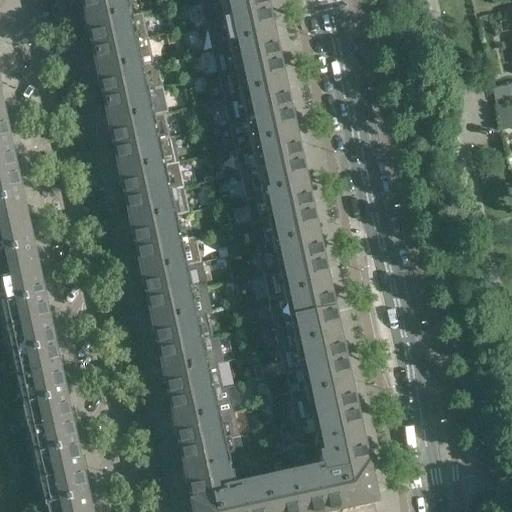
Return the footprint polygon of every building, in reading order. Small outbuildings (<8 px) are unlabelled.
[(130,25),(123,0),(88,0),(82,2),(85,18),(84,18),(88,35),(89,35),(92,52),(133,43),(130,25)] [(219,0),(225,22),(266,13),(263,0),(219,0)] [(274,47),(271,29),(270,29),(266,13),(225,22),(236,72),(277,63),(274,47)] [(141,75),(133,43),(92,52),(96,68),(95,68),(99,86),(100,85),(103,102),(144,93),(141,75)] [(285,97),(281,79),(277,63),(236,72),(247,122),(288,113),(284,97),(285,97)] [(155,143),(144,93),(103,102),(107,118),(106,118),(110,136),(111,135),(114,152),(155,143)] [(296,147),(292,129),(288,113),(247,122),(258,172),(299,163),(295,147),(296,147)] [(0,150),(9,148),(6,132),(5,123),(0,123),(0,150)] [(166,193),(155,143),(114,152),(118,168),(117,168),(121,186),(122,185),(125,202),(166,193)] [(17,182),(14,164),(13,164),(9,148),(0,150),(0,202),(20,198),(17,182)] [(307,197),(303,179),(303,180),(299,163),(258,172),(269,223),(310,213),(307,197)] [(172,218),(166,193),(125,202),(129,218),(128,218),(130,227),(172,218)] [(28,232),(25,214),(24,214),(20,198),(0,202),(0,254),(31,248),(28,232)] [(318,247),(314,229),(314,230),(310,213),(269,223),(280,273),(321,263),(317,247),(318,247)] [(177,243),(174,225),(172,218),(130,227),(132,236),(133,235),(136,252),(177,243)] [(188,293),(177,243),(136,252),(140,268),(139,268),(143,286),(144,285),(147,302),(188,293)] [(39,282),(36,264),(35,264),(31,248),(0,254),(0,284),(5,306),(42,298),(39,282)] [(329,297),(326,280),(325,280),(321,263),(280,273),(291,322),(332,313),(328,297),(329,297)] [(200,343),(188,293),(147,302),(151,318),(150,318),(154,336),(155,336),(158,352),(200,343)] [(50,332),(47,314),(46,314),(42,298),(5,306),(16,356),(53,348),(50,332)] [(340,347),(336,329),(336,330),(332,313),(291,322),(302,372),(343,363),(339,347),(340,347)] [(211,393),(200,343),(158,352),(162,368),(161,368),(165,386),(169,402),(211,393)] [(61,382),(59,369),(58,364),(57,364),(53,348),(16,356),(27,406),(64,398),(61,382)] [(351,397),(347,379),(347,380),(343,363),(302,372),(313,422),(354,413),(350,397),(351,397)] [(222,443),(211,393),(169,402),(173,418),(172,418),(176,436),(180,452),(222,443)] [(72,432),(69,414),(68,414),(64,398),(27,406),(38,456),(75,448),(72,432)] [(360,438),(358,429),(358,430),(354,413),(313,422),(318,448),(322,448),(322,447),(360,438)] [(375,505),(367,468),(366,468),(361,447),(362,447),(360,438),(322,447),(322,448),(329,476),(229,498),(223,469),(185,477),(186,486),(187,486),(192,506),(191,506),(192,511),(347,511),(359,510),(358,509),(375,505)] [(227,469),(222,443),(180,452),(183,468),(185,477),(223,469),(227,469)] [(83,482),(80,464),(79,464),(75,448),(38,456),(49,506),(86,498),(83,482)] [(89,511),(86,498),(49,506),(50,511),(89,511)]
